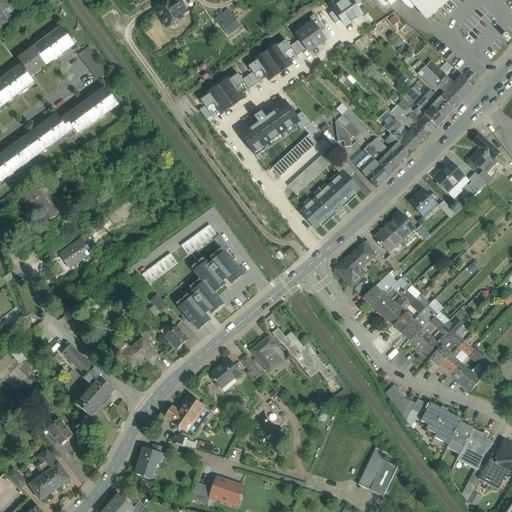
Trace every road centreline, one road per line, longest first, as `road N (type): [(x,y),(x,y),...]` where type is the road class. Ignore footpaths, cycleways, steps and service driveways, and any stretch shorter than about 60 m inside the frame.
road 1 (residential): [(318,256),(227,138),(228,124),(341,43)]
road 2 (tertiary): [(511,67),(318,256)]
road 3 (residential): [(511,421),(390,372),(309,264)]
road 4 (residential): [(146,408),(55,323),(0,215)]
road 5 (tertiary): [(309,264),(168,379),(146,408)]
road 6 (tertiary): [(146,408),(78,511)]
